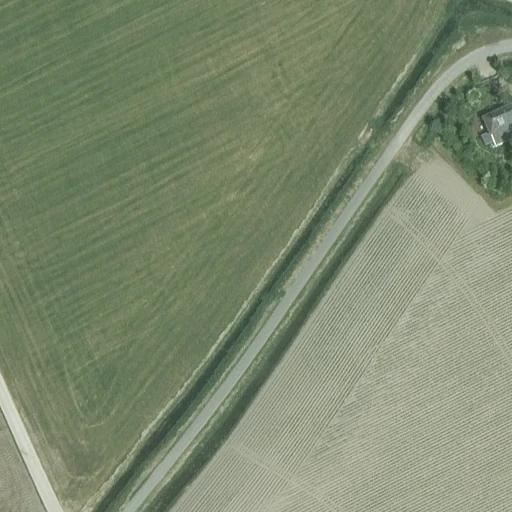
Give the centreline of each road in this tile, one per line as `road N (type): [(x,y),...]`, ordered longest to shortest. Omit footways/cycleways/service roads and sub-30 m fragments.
road 1 (unclassified): [(128,511),(422,106),(467,60),(511,45)]
road 2 (track): [(0,392),(55,511)]
